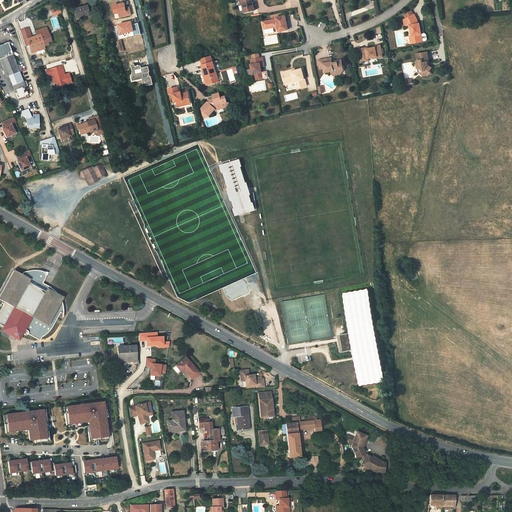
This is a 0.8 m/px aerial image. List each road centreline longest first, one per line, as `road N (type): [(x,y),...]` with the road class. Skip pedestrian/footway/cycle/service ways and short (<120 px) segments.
road 1 (tertiary): [(496,460),(377,419),(0,213)]
road 2 (tertiary): [(488,479),(465,491),(301,480),(136,492)]
